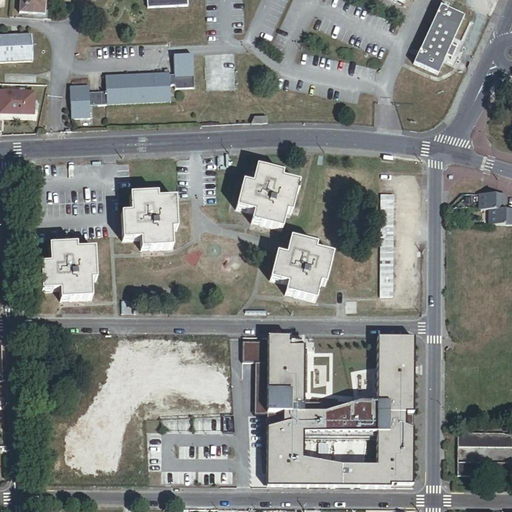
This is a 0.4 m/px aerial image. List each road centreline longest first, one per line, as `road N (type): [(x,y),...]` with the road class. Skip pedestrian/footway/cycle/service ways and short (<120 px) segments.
road 1 (residential): [(445,150),(351,140),(4,149)]
road 2 (residential): [(435,329),(13,325)]
road 3 (residential): [(432,500),(22,497)]
road 4 (residential): [(435,329),(436,164),(445,150)]
road 5 (residential): [(13,325),(4,149)]
road 6 (residential): [(22,497),(13,325)]
road 7 (residential): [(432,500),(435,329)]
road 8 (residential): [(445,150),(490,65),(511,53)]
